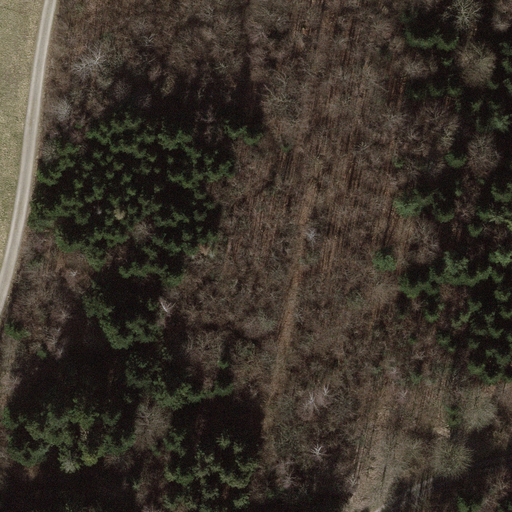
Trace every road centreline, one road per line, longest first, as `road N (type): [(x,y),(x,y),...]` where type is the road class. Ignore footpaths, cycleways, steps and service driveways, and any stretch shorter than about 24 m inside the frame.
road 1 (track): [(53,0),(0,302)]
road 2 (track): [(388,511),(416,489),(475,464),(511,461)]
